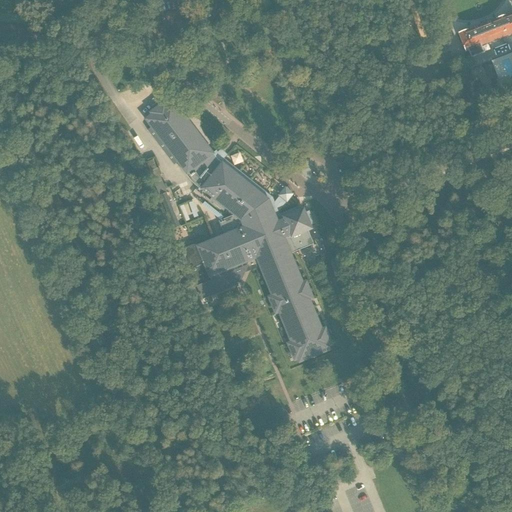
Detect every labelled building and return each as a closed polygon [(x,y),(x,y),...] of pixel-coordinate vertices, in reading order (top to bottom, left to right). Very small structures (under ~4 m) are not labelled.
[(467,51),(469,50),(472,57),(486,52),(483,45),(511,33),(511,11),(460,32),(467,51)] [(436,88),(418,95),(422,106),(440,99),(436,88)] [(148,118),(145,120),(151,128),(147,130),(171,161),(174,165),(178,162),(186,173),(186,174),(191,181),(195,185),(202,190),(203,190),(241,221),(244,228),(198,246),(197,244),(183,249),(198,286),(196,286),(202,300),(240,284),(245,273),(260,267),(272,296),(269,297),(275,314),(279,313),(291,342),(288,344),(295,361),(297,360),(299,364),(331,349),(330,347),(333,346),(325,328),(322,330),(309,300),(313,299),(306,282),(303,284),(290,253),(294,252),(289,242),(291,241),(290,238),(312,229),(303,209),(281,218),(280,215),(279,216),(277,212),(272,208),(269,200),(268,200),(264,192),(244,177),(236,175),(222,163),(221,165),(219,163),(221,160),(219,157),(217,155),(214,157),(212,155),(213,154),(172,99),(165,104),(164,103),(150,113),(152,115),(148,118)] [(157,169),(153,160),(146,163),(150,172),(157,169)] [(166,193),(160,196),(174,229),(180,226),(166,193)]
